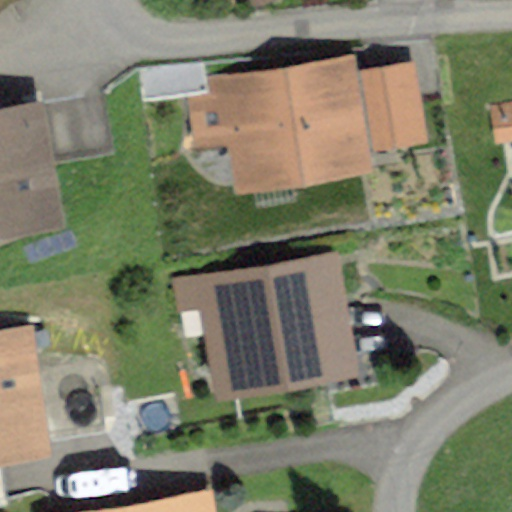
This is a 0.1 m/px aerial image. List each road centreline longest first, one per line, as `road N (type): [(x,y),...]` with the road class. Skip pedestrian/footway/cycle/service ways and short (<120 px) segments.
road 1 (residential): [(511,11),(149,32),(98,0)]
road 2 (residential): [(395,511),(402,464),(427,428),(511,374)]
